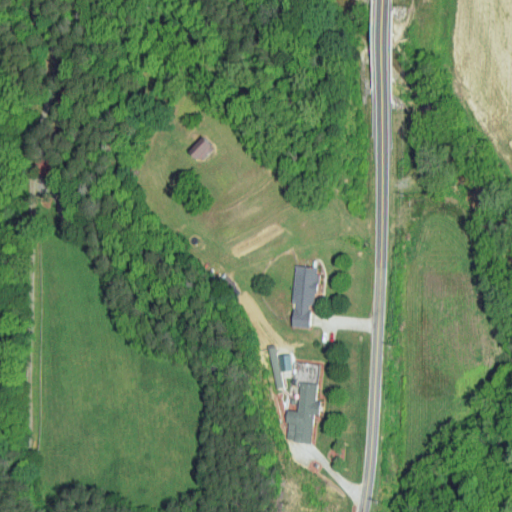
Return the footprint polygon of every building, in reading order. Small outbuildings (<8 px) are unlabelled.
[(62,88),(76,87),(77,108),(63,109),(62,88)] [(197,113),(202,117),(197,123),(192,119),(197,113)] [(180,145),(191,155),(204,141),(192,131),(180,145)] [(204,159),(194,149),(208,135),(216,142),(213,144),(215,147),(204,159)] [(41,157),(60,154),(63,170),(43,173),(41,157)] [(77,178),(89,179),(86,215),(74,214),(77,178)] [(281,321),(298,322),(300,299),(304,300),(308,262),(284,260),(280,298),(283,298),(281,321)] [(298,264),(321,266),(317,303),(312,303),(311,308),(314,308),(312,326),(294,324),(296,307),(298,308),(299,302),(294,301),(298,264)] [(267,344),(275,342),(284,386),(275,388),(267,344)] [(301,437),(303,409),(308,409),(309,396),(305,396),(307,378),(288,377),(285,405),(275,404),(272,435),(301,437)] [(321,382),(318,399),(324,400),(323,415),(317,414),(314,443),(286,439),(289,408),(299,410),(302,380),(321,382)]
